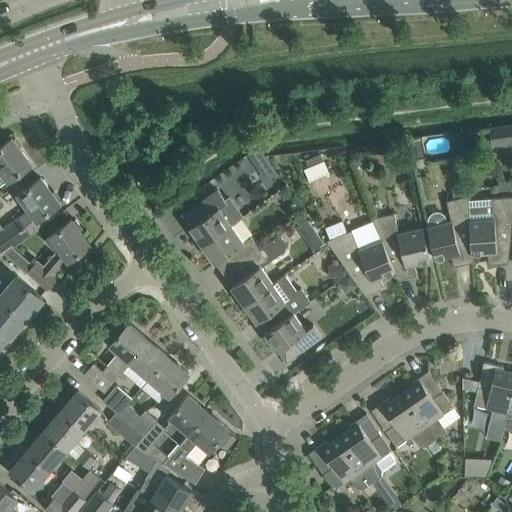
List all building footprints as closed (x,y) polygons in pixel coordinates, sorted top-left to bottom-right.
[(511,124),(489,128),(492,146),(511,143),(511,124)] [(478,131),(464,133),(466,150),(480,147),(478,131)] [(21,170),(31,163),(12,138),(0,146),(0,185),(8,180),(21,170)] [(249,155),(257,167),(268,159),(260,147),(249,155)] [(361,152),(350,156),(354,167),(366,162),(361,152)] [(306,160),(309,168),(325,161),(321,153),(306,160)] [(0,251),(3,255),(6,252),(14,247),(38,228),(33,221),(37,218),(37,219),(60,203),(41,177),(18,193),(29,209),(15,219),(17,222),(8,228),(0,216),(0,251)] [(511,181),(499,182),(499,190),(511,189),(511,181)] [(464,185),(452,188),(454,198),(466,195),(464,185)] [(231,199),(227,202),(218,190),(198,203),(206,215),(190,226),(203,244),(232,225),(244,216),(231,199)] [(473,262),(472,253),(469,200),(468,195),(466,196),(454,198),(447,200),(451,221),(448,221),(447,218),(445,214),(442,212),(438,211),(434,212),(430,215),(428,219),(428,223),(429,226),(427,226),(435,259),(451,255),(454,266),(473,262)] [(489,264),(492,264),(508,263),(511,224),(511,196),(492,197),(469,200),(472,253),(488,252),(489,264)] [(430,260),(423,227),(399,233),(394,212),(372,218),(374,221),(394,271),(398,280),(417,275),(414,264),(430,260)] [(48,288),(56,279),(57,278),(53,275),(67,258),(68,259),(90,244),(79,230),(82,228),(76,219),(73,221),(71,219),(50,235),(45,241),(50,245),(57,251),(42,268),(35,262),(34,264),(28,271),(29,272),(48,288)] [(315,230),(307,219),(296,226),(304,237),(315,230)] [(374,221),(347,232),(343,220),(326,227),(330,239),(327,240),(366,295),(384,288),(380,277),(394,271),(374,221)] [(240,262),(259,248),(251,236),(243,241),(232,225),(203,244),(215,263),(232,251),(240,262)] [(261,266),(271,258),(286,249),(286,244),(279,234),(259,248),(240,262),(248,273),(231,285),(244,303),(273,283),(261,266)] [(342,263),(328,264),(329,277),(344,276),(344,265),(342,263)] [(273,283),(244,303),(257,321),(274,310),(281,320),(294,313),(301,308),(311,301),(301,288),(297,291),(285,274),(273,283)] [(26,318),(43,298),(18,276),(1,296),(26,318)] [(0,329),(9,337),(26,318),(1,296),(0,296),(0,329)] [(302,350),(322,336),(313,324),(306,330),(294,313),(281,320),(265,332),(278,351),(294,339),(302,350)] [(130,361),(149,339),(129,322),(110,344),(119,352),(103,371),(94,363),(84,374),(103,390),(104,389),(106,390),(130,361)] [(0,348),(9,337),(0,329),(0,348)] [(150,378),(169,356),(149,339),(130,361),(150,378)] [(170,395),(189,373),(169,356),(150,378),(170,395)] [(504,428),(511,394),(511,372),(503,370),(504,366),(484,362),(474,405),(492,409),(490,420),(493,425),(504,428)] [(460,416),(454,407),(429,370),(412,382),(414,385),(402,393),(434,440),(434,439),(443,433),(444,427),(460,416)] [(119,414),(128,404),(134,398),(117,384),(103,400),(116,412),(119,414)] [(61,410),(84,429),(101,409),(78,390),(61,410)] [(434,439),(434,440),(402,393),(390,402),(388,398),(371,410),(396,446),(412,435),(418,445),(425,446),(427,444),(434,454),(441,449),(434,439)] [(190,433),(209,411),(188,394),(169,416),(190,433)] [(144,435),(157,420),(158,419),(146,409),(141,415),(128,404),(119,414),(144,435)] [(61,410),(44,430),(67,449),(78,458),(85,449),(75,440),(84,429),(61,410)] [(165,463),(174,469),(196,483),(205,467),(186,456),(199,441),(210,450),(229,428),(209,411),(190,433),(170,457),(165,463)] [(144,435),(119,414),(116,412),(107,422),(135,446),(144,435)] [(396,460),(389,451),(391,449),(367,413),(350,425),(352,428),(340,436),(377,489),(384,484),(379,477),(381,476),(382,469),(396,460)] [(170,457),(163,451),(154,443),(168,428),(157,420),(144,435),(135,446),(157,460),(164,464),(165,463),(170,457)] [(50,469),(67,449),(44,430),(28,450),(50,469)] [(227,431),(218,442),(227,450),(236,438),(227,431)] [(368,495),(377,489),(340,436),(328,444),(326,441),(309,452),(334,489),(350,478),(356,487),(363,489),(368,495)] [(150,472),(157,460),(135,446),(126,457),(150,472)] [(90,469),(97,475),(103,467),(95,461),(97,459),(85,449),(78,458),(90,469)] [(50,469),(28,450),(20,458),(17,456),(8,466),(11,469),(10,470),(33,489),(50,469)] [(97,475),(90,469),(81,480),(82,480),(74,490),(84,498),(100,477),(97,475)] [(177,511),(191,490),(170,477),(167,475),(159,488),(147,479),(140,490),(153,498),(175,511),(177,511)] [(102,495),(112,502),(121,488),(111,481),(111,482),(102,495)] [(0,482),(0,511),(17,511),(10,506),(18,498),(0,482)] [(56,496),(44,509),(47,511),(77,511),(87,500),(84,498),(74,490),(63,503),(56,496)] [(105,511),(113,502),(112,502),(102,495),(96,491),(79,511),(105,511)] [(175,511),(153,498),(147,507),(132,498),(124,510),(126,511),(175,511)]
